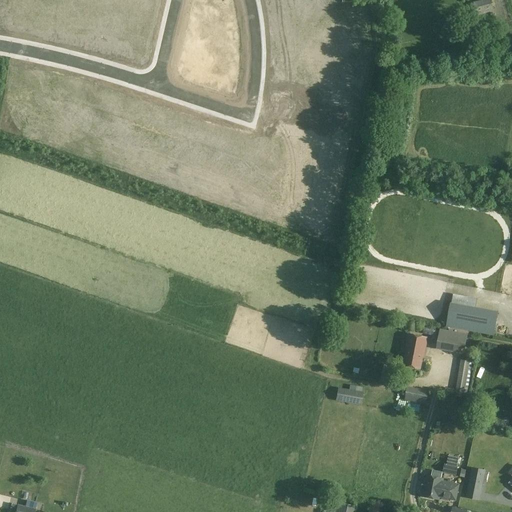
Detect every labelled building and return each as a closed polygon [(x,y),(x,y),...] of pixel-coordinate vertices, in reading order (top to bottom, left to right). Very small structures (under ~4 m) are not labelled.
[(476,14),(494,10),(491,0),(485,0),(473,3),(476,14)] [(364,17),(364,4),(350,5),(352,48),(362,47),(362,42),(372,41),(371,16),(364,17)] [(319,22),(321,37),(328,36),(326,21),(319,22)] [(498,314),(451,306),(448,325),(495,334),(498,314)] [(457,351),(458,347),(464,348),(467,336),(447,332),(447,329),(441,328),(437,347),(457,351)] [(403,367),(421,369),(423,356),(425,356),(428,337),(408,333),(405,352),(405,353),(403,367)] [(470,362),(461,360),(455,396),(464,398),(470,362)] [(383,378),(393,380),(394,372),(384,370),(383,378)] [(405,400),(426,404),(429,391),(407,386),(405,400)] [(363,392),(338,388),(335,400),(361,405),(363,392)] [(446,473),(453,474),(457,475),(459,467),(448,465),(446,473)] [(480,500),(485,470),(472,467),(466,497),(468,497),(467,501),(472,502),(473,499),(480,500)] [(447,501),(449,499),(456,500),(459,484),(443,481),(443,479),(427,476),(426,482),(423,482),(422,488),(424,488),(423,496),(439,500),(440,497),(441,497),(442,500),(447,501)] [(356,511),(358,508),(338,503),(335,511),(356,511)]
